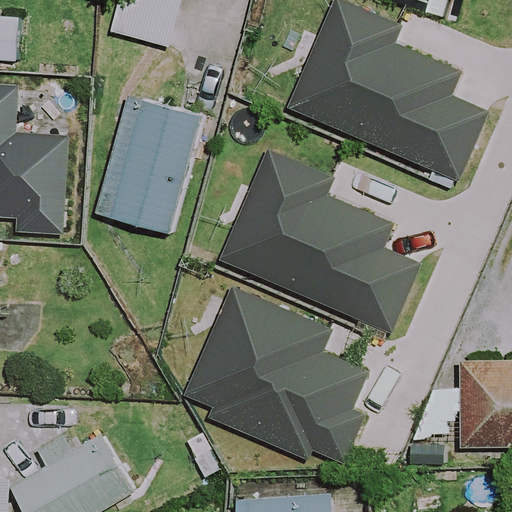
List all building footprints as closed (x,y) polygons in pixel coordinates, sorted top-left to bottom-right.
[(186,0),(123,0),(113,34),(171,52),(186,0)] [(291,0),(351,22),(339,53),(381,69),(407,0),(291,0)] [(20,21),(0,19),(0,63),(18,64),(20,21)] [(340,60),(251,36),(226,126),(280,141),(288,115),(323,124),(340,60)] [(202,124),(131,105),(100,217),(171,237),(202,124)] [(468,148),(432,132),(405,193),(384,184),(362,234),(397,250),(376,297),(417,316),(439,267),(461,277),(511,161),(511,150),(474,134),(468,148)] [(299,196),(307,158),(269,150),(261,188),(299,196)] [(369,288),(324,268),(292,340),(337,360),(369,288)] [(511,448),(511,364),(463,364),(463,448),(511,448)] [(16,493),(27,511),(104,511),(138,491),(105,438),(16,493)] [(9,511),(11,485),(0,484),(0,511),(9,511)] [(334,511),(334,500),(242,502),(242,511),(334,511)]
